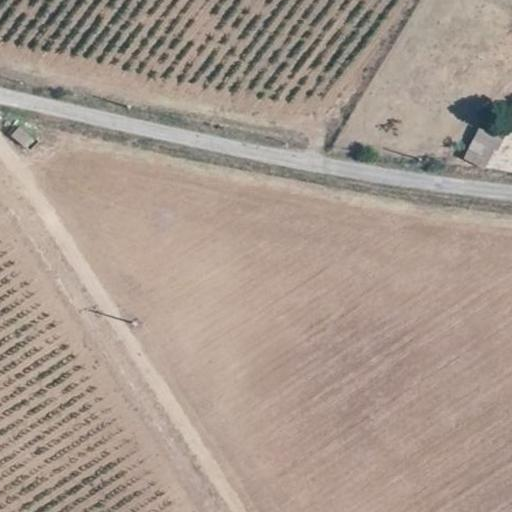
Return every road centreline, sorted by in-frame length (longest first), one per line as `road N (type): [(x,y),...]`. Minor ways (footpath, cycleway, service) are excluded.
road 1 (unclassified): [(0,99),(120,130),(511,193)]
road 2 (track): [(0,140),(239,511)]
